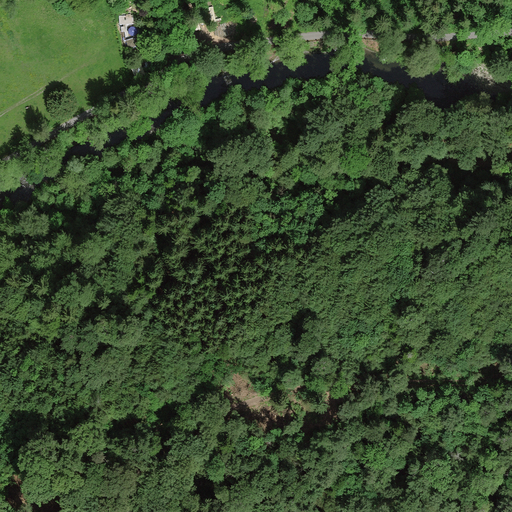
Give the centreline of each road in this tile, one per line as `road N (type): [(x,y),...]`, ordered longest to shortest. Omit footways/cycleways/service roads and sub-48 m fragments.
road 1 (unclassified): [(0,162),(214,49),(330,34),(511,32)]
road 2 (track): [(511,161),(109,170)]
